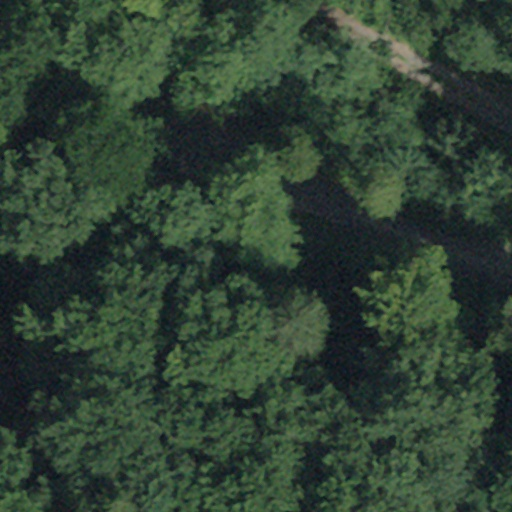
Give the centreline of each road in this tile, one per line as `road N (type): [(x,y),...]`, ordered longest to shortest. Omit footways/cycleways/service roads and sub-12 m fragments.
road 1 (unclassified): [(0,388),(22,328),(84,252),(167,201),(269,198),(511,290)]
road 2 (unknown): [(334,511),(364,235)]
